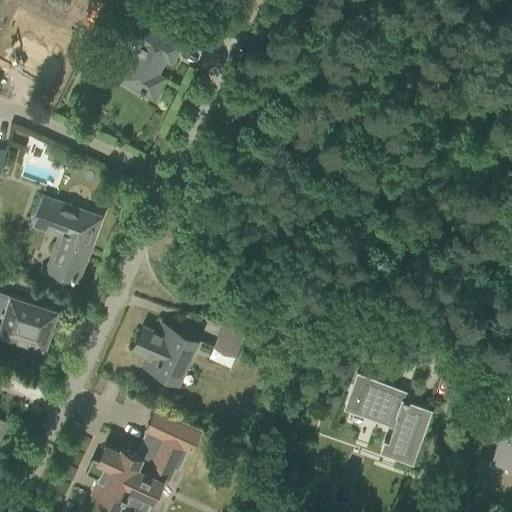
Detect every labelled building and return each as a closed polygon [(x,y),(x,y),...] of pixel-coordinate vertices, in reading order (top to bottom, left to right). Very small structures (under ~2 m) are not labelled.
[(181,43),(130,15),(122,30),(141,40),(125,69),(136,76),(132,84),(139,89),(138,90),(144,94),(145,92),(153,96),(163,77),(156,74),(165,58),(171,62),(181,43)] [(46,196),(37,219),(50,223),(62,228),(47,268),(78,280),(101,216),(46,196)] [(188,251),(192,242),(182,238),(178,247),(188,251)] [(0,291),(0,326),(7,329),(5,334),(44,347),(57,309),(10,294),(10,295),(0,291)] [(223,322),(208,356),(209,357),(229,366),(244,332),(223,322)] [(285,347),(287,331),(287,326),(276,324),(273,345),(285,347)] [(143,325),(132,348),(145,353),(140,363),(173,379),(192,336),(175,328),(172,333),(159,328),(158,331),(143,325)] [(399,387),(358,372),(353,387),(359,389),(353,405),(395,420),(385,448),(409,456),(420,426),(426,408),(408,401),(409,399),(403,397),(405,391),(398,388),(399,387)] [(494,404),(487,423),(482,437),(496,442),(491,457),(511,464),(511,427),(504,425),(509,410),(494,404)] [(461,431),(475,436),(485,410),(470,405),(461,431)] [(200,430),(172,418),(163,437),(152,431),(141,455),(121,446),(120,449),(105,443),(98,459),(92,456),(85,471),(98,477),(92,490),(120,503),(123,496),(125,497),(127,493),(125,492),(130,481),(137,485),(134,490),(153,499),(162,480),(166,481),(174,465),(178,467),(186,449),(190,451),(200,430)]
